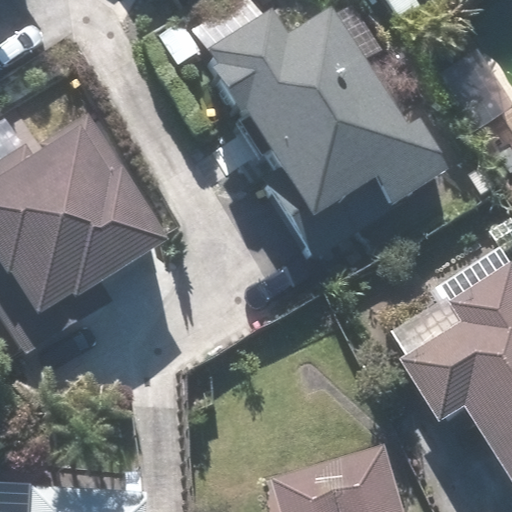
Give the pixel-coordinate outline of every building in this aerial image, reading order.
[(397,137),(322,19),(276,48),(261,23),(197,63),(207,79),(202,82),(230,125),(236,120),(304,227),(366,188),(383,215),(441,178),(410,128),(397,137)] [(99,291),(160,251),(116,184),(124,179),(83,119),(34,151),(39,158),(31,163),(21,149),(0,163),(0,332),(20,364),(109,306),(99,291)] [(470,417),(511,483),(511,269),(451,308),(464,330),(405,367),(446,432),(470,417)] [(405,511),(389,455),(275,488),(282,511),(405,511)] [(140,511),(141,499),(27,493),(25,511),(140,511)]
